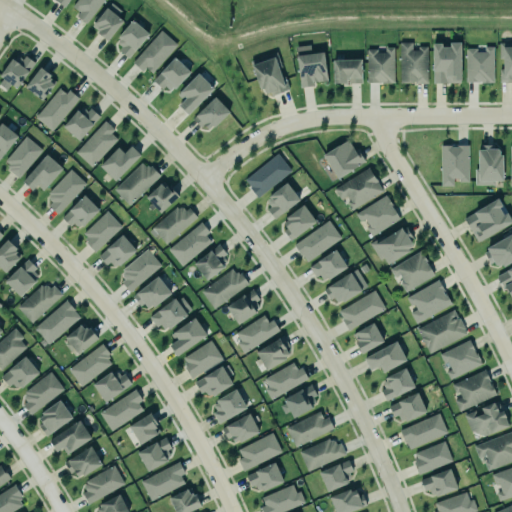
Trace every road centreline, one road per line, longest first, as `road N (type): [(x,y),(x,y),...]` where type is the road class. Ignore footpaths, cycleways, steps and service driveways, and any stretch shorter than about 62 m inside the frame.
road 1 (residential): [(0,2),(169,141),(261,251),(342,380),(400,511)]
road 2 (residential): [(0,196),(59,251),(136,344),(233,511)]
road 3 (residential): [(511,112),(276,125),(244,140),(202,178)]
road 4 (residential): [(379,117),(380,144),(511,368)]
